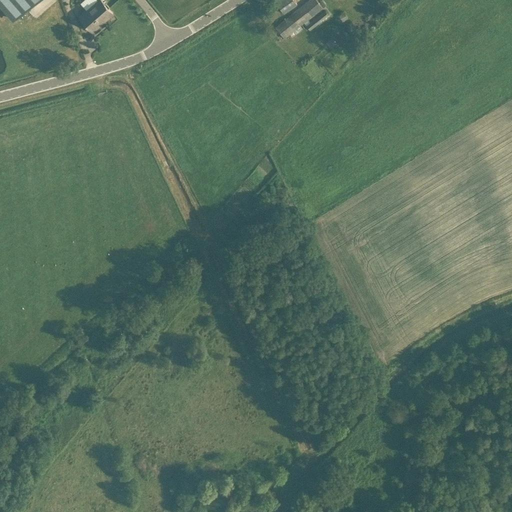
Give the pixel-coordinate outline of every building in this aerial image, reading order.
[(34,0),(0,0),(0,2),(14,18),(34,0)] [(113,13),(101,0),(97,0),(79,16),(93,31),(113,13)] [(284,13),(293,6),(297,4),(294,0),(279,0),(276,2),(284,13)] [(308,19),(323,7),(326,4),(322,0),(319,2),(317,0),(308,0),(276,27),(284,38),(293,31),(295,33),(300,29),(298,27),(304,22),(306,24),(310,21),(308,19)] [(306,25),(310,30),(329,15),(325,10),(306,25)] [(348,18),(344,12),(339,15),(342,21),(348,18)] [(335,44),(332,38),(327,42),(331,47),(335,44)]
